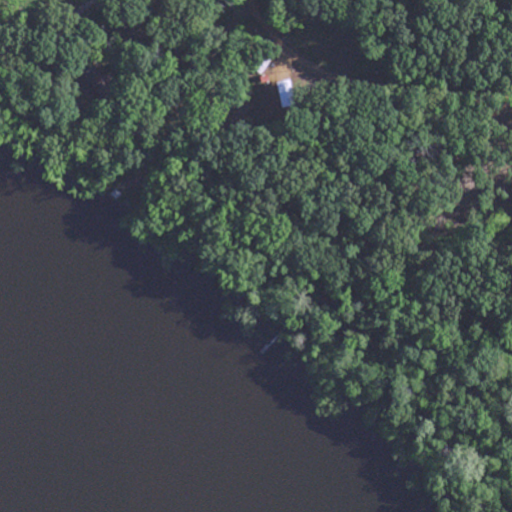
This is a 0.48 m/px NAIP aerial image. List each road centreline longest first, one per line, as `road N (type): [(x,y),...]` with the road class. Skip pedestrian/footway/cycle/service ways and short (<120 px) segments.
road 1 (residential): [(246,0),(293,56),(349,83),(511,95)]
road 2 (residential): [(249,8),(208,48),(158,157),(106,202)]
